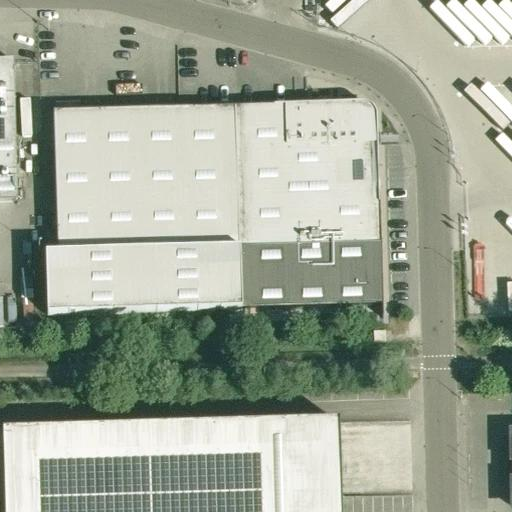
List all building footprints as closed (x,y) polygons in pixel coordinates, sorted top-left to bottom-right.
[(380,0),(380,24),(398,25),(398,0),(380,0)] [(0,202),(17,202),(13,62),(0,62),(0,202)] [(52,114),(52,115),(68,115),(69,146),(53,147),(56,255),(148,253),(150,314),(241,311),(382,307),(380,245),(377,119),(361,105),(234,108),(52,114)] [(56,255),(45,256),(47,317),(150,314),(148,253),(56,255)] [(385,343),(385,333),(373,333),(373,343),(385,343)] [(341,511),(338,423),(2,433),(4,511),(341,511)]
